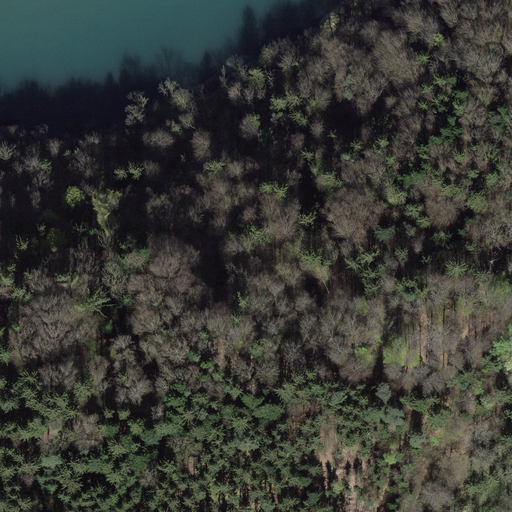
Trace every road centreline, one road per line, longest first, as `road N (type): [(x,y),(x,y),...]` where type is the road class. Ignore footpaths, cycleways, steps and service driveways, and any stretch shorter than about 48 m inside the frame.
road 1 (track): [(0,444),(122,413),(239,368),(355,349),(428,289),(511,298)]
road 2 (track): [(96,511),(291,360)]
